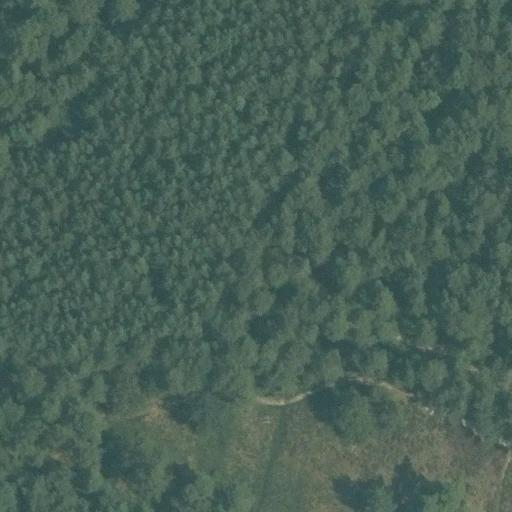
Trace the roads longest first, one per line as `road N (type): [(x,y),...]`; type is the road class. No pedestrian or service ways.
road 1 (unknown): [(0,368),(105,368),(167,356),(241,316),(264,293),(323,291),(511,371)]
road 2 (track): [(0,405),(229,392),(258,406),(306,400),(340,383),(386,382),(511,448)]
